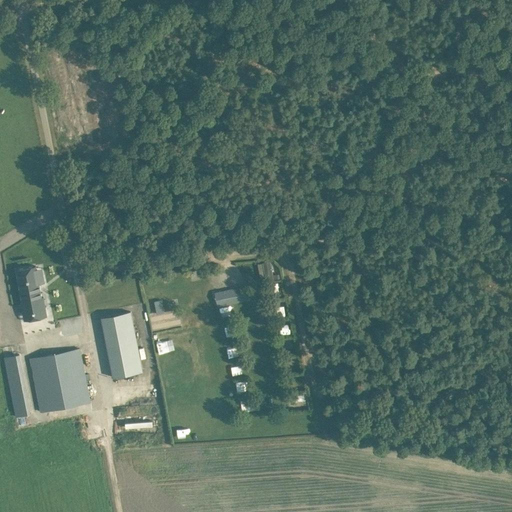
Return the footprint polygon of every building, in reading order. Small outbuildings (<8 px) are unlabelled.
[(273,275),(271,261),(263,262),(266,281),(274,279),(273,275)] [(36,265),(16,269),(24,312),(33,311),(33,312),(35,311),(35,310),(46,308),(43,296),(42,297),(36,265)] [(186,280),(206,279),(205,267),(185,268),(186,280)] [(247,286),(223,291),(214,293),(217,306),(250,299),(247,286)] [(160,299),(153,300),(155,313),(162,312),(160,299)] [(101,317),(113,377),(142,371),(131,311),(101,317)] [(53,315),(21,321),(23,334),(55,327),(53,315)] [(165,352),(174,345),(167,336),(157,343),(165,352)] [(30,358),(41,411),(90,401),(86,380),(85,373),(80,348),(30,358)] [(160,363),(160,364),(160,366),(160,367),(160,368),(161,370),(161,371),(162,372),(163,373),(164,374),(165,375),(166,376),(167,377),(168,378),(169,379),(170,379),(172,380),(173,380),(174,380),(176,380),(177,380),(178,380),(180,380),(181,379),(182,379),(184,378),(185,377),(186,376),(187,376),(188,375),(189,373),(189,372),(190,371),(191,370),(191,369),(191,367),(192,366),(192,364),(192,363),(191,362),(191,360),(191,359),(190,358),(190,356),(189,355),(188,354),(187,353),(186,352),(185,351),(184,351),(183,350),(181,349),(180,349),(179,349),(177,348),(176,348),(175,348),(173,349),(172,349),(170,349),(169,350),(168,350),(167,351),(166,352),(165,353),(164,354),(163,355),(162,356),(161,357),(161,359),(160,360),(160,361),(160,363)] [(3,357),(15,416),(31,413),(19,354),(3,357)] [(303,392),(285,395),(286,406),(305,403),(303,392)]
